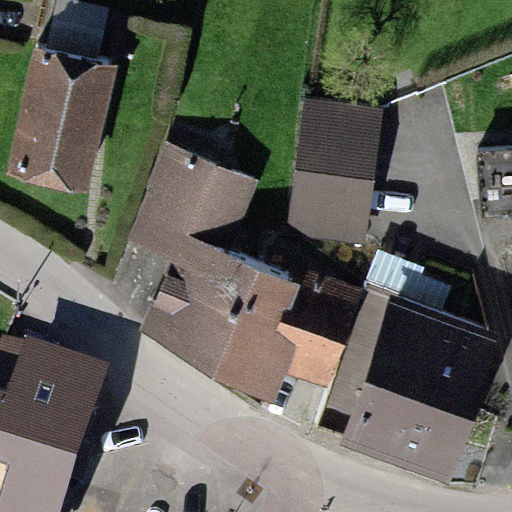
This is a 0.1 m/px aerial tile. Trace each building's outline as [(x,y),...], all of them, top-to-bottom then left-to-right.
[(35,50),(7,174),(86,191),(113,68),(35,50)] [(382,110),(304,98),(284,233),(363,244),(382,110)] [(510,214),(511,247),(511,145),(478,148),(483,216),(510,214)] [(171,254),(142,331),(274,406),(286,374),(328,390),(368,287),(305,263),(300,277),(228,250),(254,182),(163,148),(128,238),(171,254)] [(391,295),(339,446),(448,484),(500,332),(391,295)] [(0,400),(4,401),(21,346),(0,339),(0,400)] [(0,511),(55,511),(99,370),(21,346),(4,401),(0,400),(0,511)]
